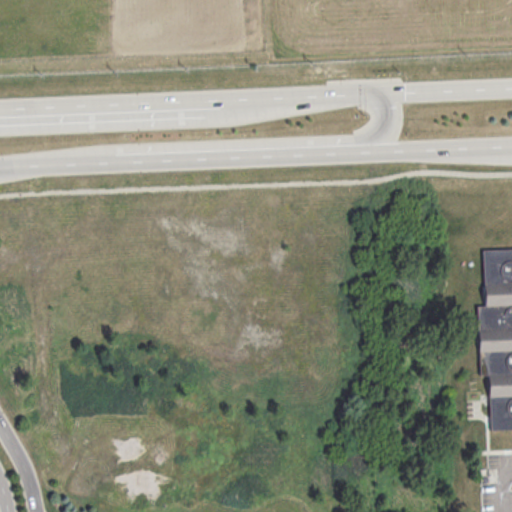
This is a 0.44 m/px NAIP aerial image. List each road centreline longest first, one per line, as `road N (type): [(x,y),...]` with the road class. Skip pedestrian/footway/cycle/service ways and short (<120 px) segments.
road 1 (secondary): [(53,170),(511,151)]
road 2 (secondary): [(53,170),(110,149),(367,136),(383,122),(383,89)]
road 3 (secondary): [(308,92),(206,114),(0,123)]
road 4 (secondary): [(308,92),(0,105)]
road 5 (secondary): [(511,83),(308,92)]
